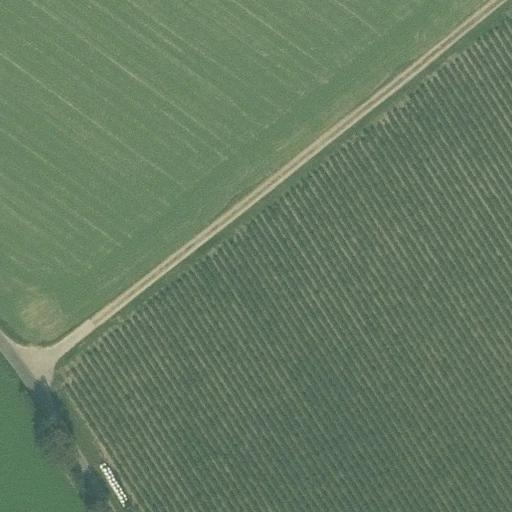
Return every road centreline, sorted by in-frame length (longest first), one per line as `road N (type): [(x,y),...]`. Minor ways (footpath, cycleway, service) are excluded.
road 1 (track): [(25,372),(495,0)]
road 2 (unclassified): [(106,511),(0,340)]
